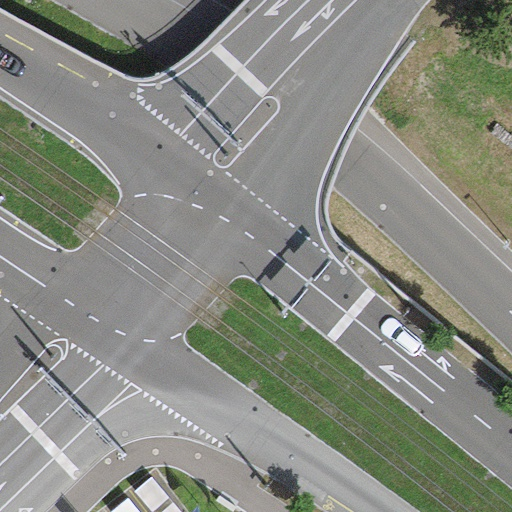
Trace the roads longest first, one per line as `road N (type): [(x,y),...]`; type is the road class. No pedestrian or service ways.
road 1 (unclassified): [(192,49),(347,162),(511,306)]
road 2 (primary): [(511,445),(203,183)]
road 3 (primary): [(89,314),(389,511)]
road 4 (primary): [(203,183),(0,53)]
road 5 (unclassified): [(351,0),(203,183)]
road 6 (primary): [(89,314),(203,183)]
road 7 (tertiary): [(0,439),(89,314)]
